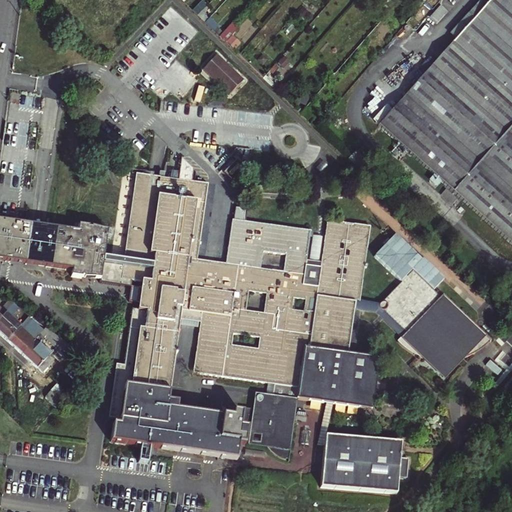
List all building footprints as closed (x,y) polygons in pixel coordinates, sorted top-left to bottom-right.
[(202,0),(192,11),(198,17),(208,6),(202,0)] [(456,39),(440,57),(378,126),(511,245),(511,0),(480,0),(451,34),(456,39)] [(389,12),(399,0),(394,0),(386,9),(389,12)] [(447,12),(440,6),(430,18),(437,24),(447,12)] [(199,17),(203,22),(207,17),(203,13),(199,17)] [(229,26),(219,37),(226,43),(232,36),(235,32),(229,26)] [(241,44),(232,36),(226,43),(234,51),(241,44)] [(243,81),(216,54),(208,63),(202,69),(229,95),(243,81)] [(272,81),(266,74),(263,78),(269,85),(272,81)] [(303,110),(295,103),(292,107),(300,114),(303,110)] [(316,118),(305,108),(303,110),(300,114),(310,124),(316,118)] [(355,152),(347,160),(358,170),(367,162),(355,152)] [(310,231),(231,220),(226,265),(197,260),(207,184),(190,182),(192,169),(180,159),(177,180),(135,173),(132,199),(124,260),(111,258),(104,257),(101,279),(100,282),(140,287),(137,309),(132,309),(124,365),(116,364),(109,418),(119,419),(119,425),(113,425),(111,441),(181,450),(208,454),(222,456),(236,458),(237,444),(237,441),(219,438),(221,415),(213,414),(186,410),(167,408),(179,326),(199,329),(192,374),(274,385),(272,396),(255,393),(253,409),(248,446),(267,448),(271,453),(277,457),(282,460),(286,463),(289,460),(292,455),(290,453),(295,417),(297,400),(371,408),(377,359),(347,354),(355,302),(360,303),(370,226),(326,221),(323,237),(309,236),(310,231)] [(457,200),(446,190),(441,195),(452,205),(457,200)] [(26,223),(0,219),(0,260),(20,263),(73,270),(72,278),(101,279),(104,257),(108,230),(78,226),(77,231),(45,226),(32,224),(26,223)] [(443,380),(485,336),(411,268),(377,304),(406,334),(401,339),(443,380)] [(1,307),(0,305),(0,318),(13,304),(8,300),(1,307)] [(18,308),(13,304),(0,318),(0,333),(7,341),(19,329),(8,318),(18,308)] [(34,342),(19,329),(7,341),(15,348),(22,355),(34,342)] [(46,329),(34,342),(22,355),(30,362),(38,369),(38,368),(44,373),(50,366),(45,361),(58,347),(74,360),(79,355),(63,342),(46,329)] [(65,394),(56,386),(44,398),(53,407),(65,394)] [(232,417),(221,415),(219,438),(237,441),(237,444),(248,446),(253,409),(241,407),(240,412),(233,411),(232,417)] [(322,473),(320,487),(396,494),(398,479),(407,479),(409,460),(400,459),(401,448),(401,442),(325,436),(322,473)]
